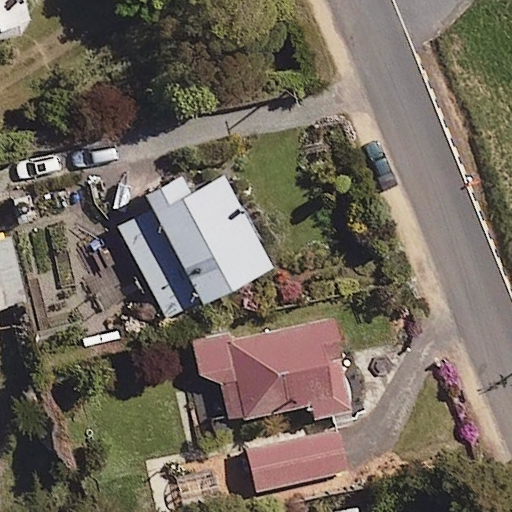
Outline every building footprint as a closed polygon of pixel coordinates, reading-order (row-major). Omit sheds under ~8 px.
[(0,0),(0,33),(23,28),(16,0),(0,0)] [(170,173),(134,191),(144,212),(116,226),(162,316),(262,266),(215,173),(179,191),(170,173)] [(130,292),(108,233),(77,244),(99,303),(130,292)] [(0,305),(19,302),(5,236),(0,237),(0,305)] [(342,399),(328,317),(188,341),(195,381),(216,378),(223,418),(342,399)] [(341,471),(332,431),(241,450),(250,491),(341,471)]
